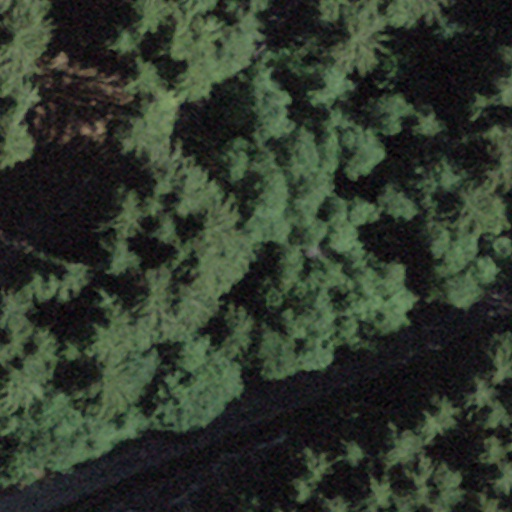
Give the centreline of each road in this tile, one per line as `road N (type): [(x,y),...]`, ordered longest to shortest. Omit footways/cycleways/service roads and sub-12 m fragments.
road 1 (unclassified): [(0,509),(393,356),(511,296)]
road 2 (track): [(0,268),(193,115),(299,0)]
